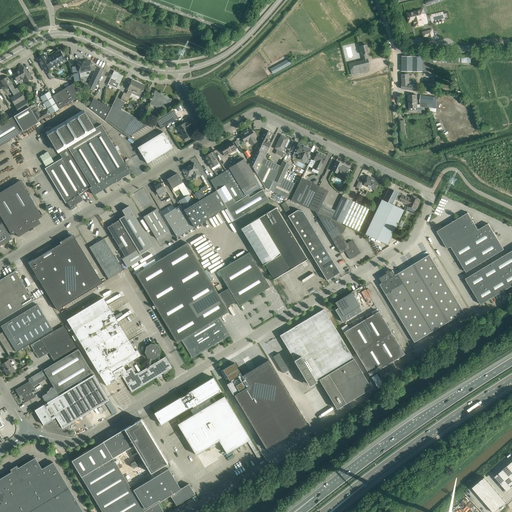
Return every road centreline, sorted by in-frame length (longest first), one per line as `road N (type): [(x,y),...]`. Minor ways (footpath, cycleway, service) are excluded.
road 1 (unclassified): [(28,435),(85,438),(414,237),(429,204),(426,191),(262,112),(206,139)]
road 2 (unknown): [(143,177),(102,117),(82,108),(65,113),(33,135),(32,149),(71,221)]
road 3 (unclassified): [(206,139),(0,264)]
road 4 (motorway): [(511,362),(315,499)]
road 5 (motorway): [(362,481),(511,378)]
road 6 (tertiary): [(54,35),(77,36),(147,68),(178,70)]
road 7 (tertiary): [(178,70),(226,54),(280,0)]
